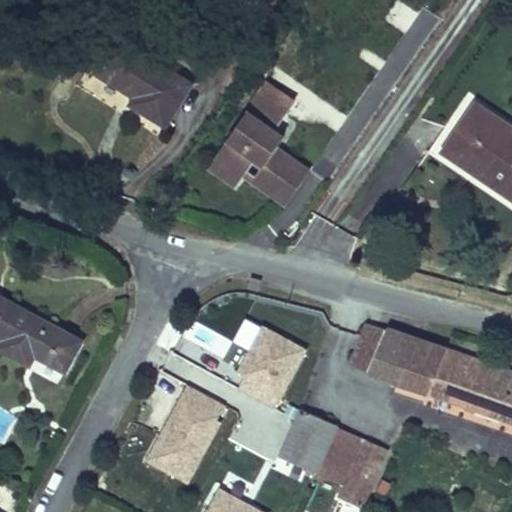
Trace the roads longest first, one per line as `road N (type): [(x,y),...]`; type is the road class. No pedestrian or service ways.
road 1 (tertiary): [(196,249),(511,329)]
road 2 (residential): [(52,511),(196,249)]
road 3 (tertiary): [(0,184),(196,249)]
